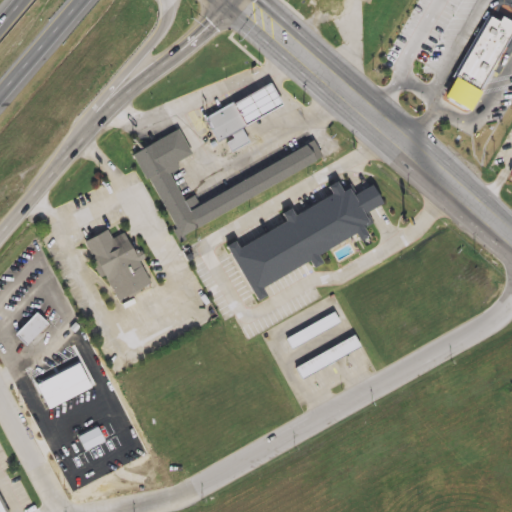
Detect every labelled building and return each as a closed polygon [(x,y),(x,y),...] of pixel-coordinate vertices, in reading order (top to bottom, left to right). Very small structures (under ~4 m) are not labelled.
[(457,0),(422,67),(446,79),(484,9),(467,0),(457,0)] [(511,17),(502,12),(499,18),(488,13),(445,95),(469,108),(511,24),(511,17)] [(228,104),(268,83),(280,105),(240,126),(228,104)] [(240,126),(249,143),(241,147),(242,149),(231,155),(223,141),(217,144),(203,117),(228,104),(240,126)] [(199,225),(180,235),(135,156),(178,133),(191,157),(168,170),(191,209),(191,210),(199,225)] [(191,210),(308,145),(317,159),(199,225),(191,210)] [(260,288),(264,298),(254,303),(226,249),(225,247),(232,244),(234,248),(283,223),(279,214),(286,210),(289,216),(327,196),(322,187),(332,182),(336,191),(348,184),(353,193),(368,184),(378,203),(365,211),(371,222),(361,227),(365,235),(355,240),(352,235),(316,254),(321,263),(310,268),(308,263),(260,288)] [(115,302),(85,242),(107,230),(111,239),(122,233),(133,255),(140,252),(144,260),(139,262),(150,284),(115,302)] [(13,335),(25,347),(46,325),(34,313),(13,335)] [(338,324),(291,349),(285,339),(332,313),(338,324)] [(358,348),(300,380),(293,367),(351,336),(358,348)] [(36,389),(78,367),(91,392),(48,414),(36,389)] [(87,452),(79,437),(97,428),(105,443),(87,452)]
